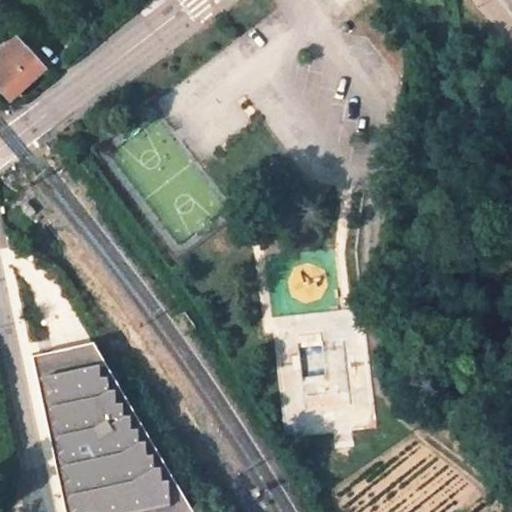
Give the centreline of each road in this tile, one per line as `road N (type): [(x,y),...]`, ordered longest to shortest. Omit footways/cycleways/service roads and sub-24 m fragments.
road 1 (track): [(375,171),(383,390),(504,511)]
road 2 (tertiary): [(0,148),(196,0)]
road 3 (tertiary): [(0,334),(40,511)]
